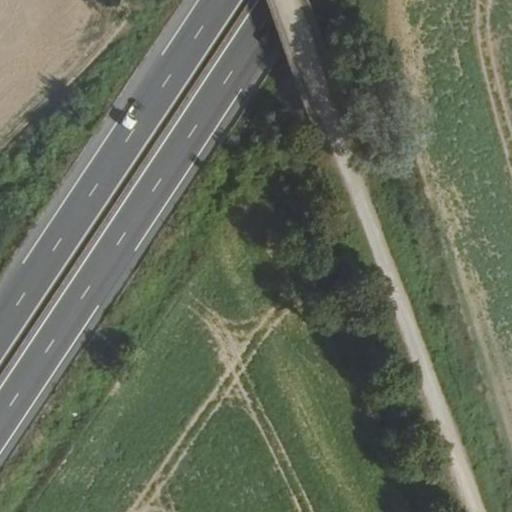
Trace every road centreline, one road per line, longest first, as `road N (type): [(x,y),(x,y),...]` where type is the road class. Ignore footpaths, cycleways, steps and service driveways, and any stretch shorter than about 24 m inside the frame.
road 1 (track): [(277,0),(320,112),(395,405),(439,511)]
road 2 (trunk): [(0,425),(284,0)]
road 3 (trunk): [(221,0),(0,331)]
road 4 (track): [(0,122),(115,0)]
